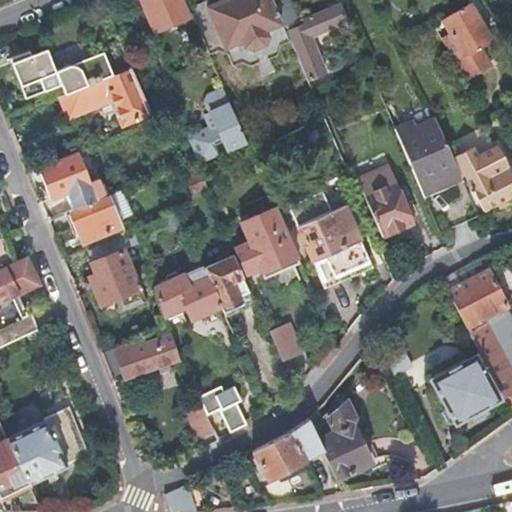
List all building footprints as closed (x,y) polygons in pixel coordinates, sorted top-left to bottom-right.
[(178,0),(141,0),(154,31),(186,17),(178,0)] [(264,31),(281,23),(270,0),(223,0),(190,15),(208,55),(240,41),(243,47),(251,50),(264,45),(266,37),(264,31)] [(270,0),(281,23),(282,27),(297,21),(287,0),(270,0)] [(350,23),(340,2),(301,19),(303,24),(288,31),(309,79),(326,72),(311,40),(350,23)] [(468,3),(463,6),(432,21),(437,30),(445,26),(450,35),(442,39),(464,80),(490,66),(479,46),(488,41),(468,3)] [(28,49),(9,57),(25,98),(60,84),(64,93),(112,74),(103,51),(69,64),(69,62),(54,68),(46,48),(30,54),(28,49)] [(150,112),(131,67),(117,72),(112,74),(64,93),(56,96),(65,120),(88,112),(93,104),(97,103),(103,106),(114,102),(123,123),(150,112)] [(246,142),(225,94),(206,102),(210,111),(203,114),(210,132),(206,134),(211,146),(221,142),(225,151),(246,142)] [(427,199),(465,182),(463,177),(453,156),(436,119),(436,118),(399,135),(427,199)] [(453,156),(463,177),(467,175),(486,208),(497,202),(500,208),(509,202),(506,197),(511,193),(511,175),(495,145),(478,155),(473,146),(453,156)] [(72,189),(79,206),(106,196),(109,194),(102,178),(91,182),(86,170),(89,168),(84,157),(74,161),(72,154),(38,167),(50,197),(72,189)] [(226,180),(214,185),(222,206),(262,189),(250,163),(245,165),(241,156),(220,165),(226,180)] [(355,178),(380,234),(410,221),(407,213),(413,210),(403,188),(397,190),(386,164),(355,178)] [(190,193),(207,186),(202,172),(184,179),(190,193)] [(323,287),(370,266),(341,202),(327,209),(319,189),(286,204),(323,287)] [(79,206),(63,213),(72,232),(77,229),(83,244),(120,229),(117,222),(121,220),(131,215),(120,190),(109,194),(106,196),(79,206)] [(233,247),(245,274),(259,267),(261,272),(297,256),(275,206),(239,222),(248,241),(233,247)] [(183,223),(178,211),(164,217),(170,229),(183,223)] [(131,215),(121,220),(123,224),(133,220),(131,215)] [(83,244),(77,229),(72,232),(78,246),(83,244)] [(0,260),(14,254),(6,235),(0,237),(0,260)] [(87,249),(92,262),(96,273),(89,276),(101,304),(117,298),(122,310),(143,301),(138,289),(123,250),(117,236),(87,249)] [(41,281),(29,253),(17,259),(0,267),(0,326),(22,316),(12,295),(17,293),(41,281)] [(220,263),(204,270),(220,306),(224,315),(242,307),(237,296),(247,292),(230,253),(218,258),(220,263)] [(0,267),(17,259),(14,254),(0,260),(0,267)] [(511,255),(446,289),(507,408),(511,405),(511,317),(506,306),(511,302),(511,255)] [(152,288),(161,315),(167,313),(169,317),(182,312),(180,307),(185,305),(186,309),(196,305),(200,314),(220,306),(204,270),(203,267),(152,288)] [(17,293),(12,295),(22,316),(28,314),(17,293)] [(0,346),(38,328),(30,313),(28,314),(22,316),(0,326),(0,346)] [(269,331),(281,360),(301,352),(288,323),(269,331)] [(134,347),(131,341),(102,353),(113,381),(177,355),(168,333),(134,347)] [(380,343),(392,370),(408,362),(396,336),(380,343)] [(448,357),(428,366),(445,401),(442,412),(446,420),(457,421),(473,413),(475,418),(488,411),(486,406),(498,400),(473,350),(450,362),(448,357)] [(230,433),(245,425),(232,393),(215,401),(230,433)] [(321,452),(335,482),(370,465),(350,423),(353,418),(342,393),(324,412),(332,430),(315,438),(321,452)] [(197,439),(214,431),(201,404),(183,412),(197,439)] [(7,439),(29,484),(67,466),(66,463),(86,454),(67,407),(44,417),(46,422),(7,439)] [(266,477),(321,452),(315,438),(306,418),(292,428),(278,436),(252,449),(266,477)] [(0,496),(29,484),(7,439),(0,423),(0,496)] [(176,511),(197,511),(198,511),(189,481),(166,493),(170,511),(176,511)]
